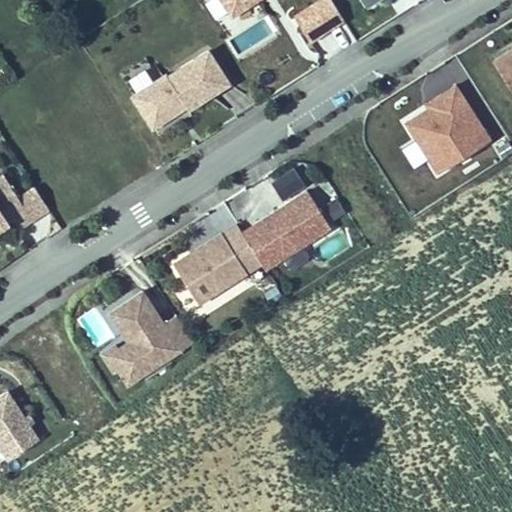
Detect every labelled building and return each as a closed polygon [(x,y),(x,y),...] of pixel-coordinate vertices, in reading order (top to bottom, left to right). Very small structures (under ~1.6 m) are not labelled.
[(249,0),(215,0),(225,16),(249,0)] [(341,19),(329,0),(316,0),(292,16),(307,41),(341,19)] [(511,45),(490,59),(511,94),(511,45)] [(222,80),(202,49),(161,76),(159,73),(127,95),(146,124),(180,102),(182,105),(222,80)] [(416,142),(402,151),(414,170),(428,161),(438,178),(495,143),(459,85),(402,120),(416,142)] [(294,169),(271,182),(280,198),(303,184),(294,169)] [(1,172),(0,173),(0,223),(11,217),(16,225),(29,216),(1,172)] [(329,227),(307,190),(241,231),(263,268),(329,227)] [(260,265),(235,224),(207,241),(172,262),(197,303),(260,265)] [(161,325),(141,292),(108,312),(126,342),(125,350),(119,353),(116,368),(125,383),(191,342),(175,317),(161,325)] [(116,368),(119,353),(114,344),(100,353),(111,371),(116,368)] [(36,440),(6,391),(0,394),(0,447),(6,458),(36,440)]
